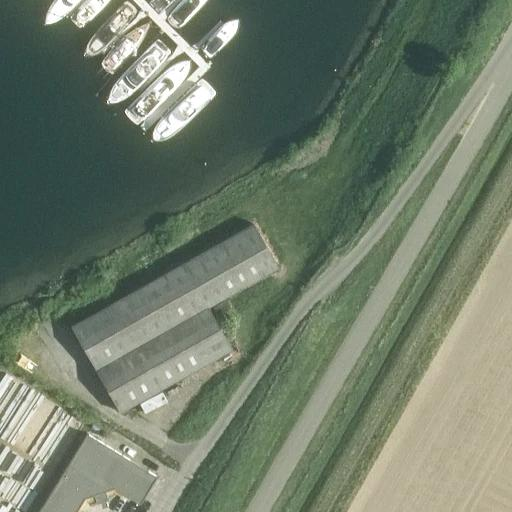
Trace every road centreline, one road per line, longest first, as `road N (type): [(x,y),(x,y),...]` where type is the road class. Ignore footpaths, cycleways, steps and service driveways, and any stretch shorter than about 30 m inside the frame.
road 1 (unknown): [(182,475),(304,292),(365,241),(497,53),(511,51)]
road 2 (unclassified): [(257,511),(511,69)]
